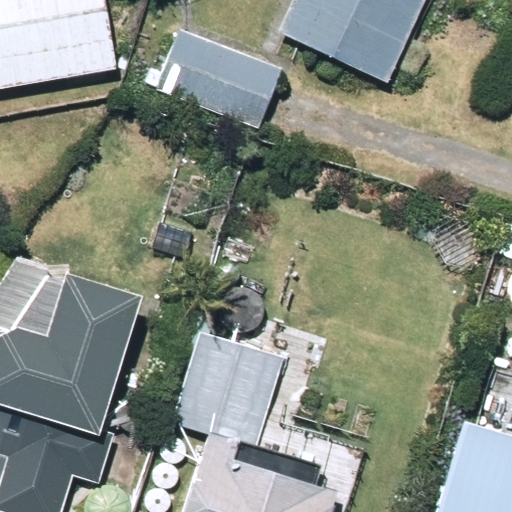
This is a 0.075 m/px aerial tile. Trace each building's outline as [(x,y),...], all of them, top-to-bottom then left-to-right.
[(0,0),(0,106),(116,87),(101,0),(0,0)] [(387,102),(433,0),(290,0),(290,1),(301,5),(278,52),(387,102)] [(156,103),(256,143),(280,86),(180,46),(156,103)] [(145,305),(73,283),(53,349),(0,333),(0,458),(8,461),(0,489),(0,511),(64,511),(73,481),(102,488),(116,438),(106,435),(145,305)] [(312,511),(231,485),(239,460),(253,465),(281,375),(201,348),(173,439),(211,450),(190,511),(312,511)] [(511,511),(511,455),(463,441),(441,511),(511,511)]
